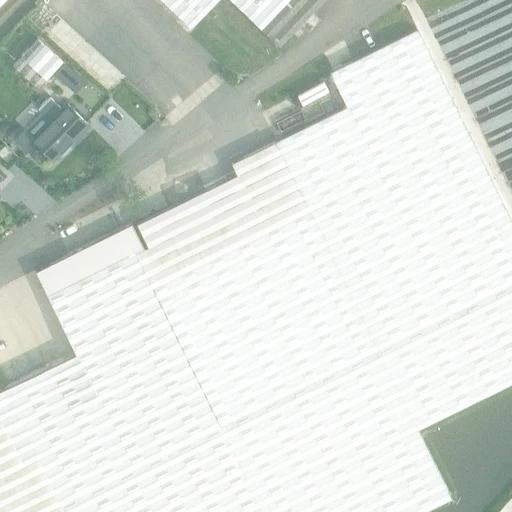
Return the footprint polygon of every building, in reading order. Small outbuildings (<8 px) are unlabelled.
[(157,0),(189,30),(217,0),(226,0),(277,48),(323,0),(157,0)] [(206,42),(232,70),(256,48),(230,20),(206,42)] [(0,511),(420,511),(450,498),(416,428),(511,381),(511,223),(416,28),(329,71),(346,105),(231,162),(236,173),(136,223),(147,246),(143,247),(47,295),(75,352),(0,389),(0,511)] [(37,38),(20,57),(27,62),(46,79),(54,70),(62,61),(37,38)] [(62,61),(54,70),(77,91),(85,81),(62,61)] [(41,112),(15,139),(28,152),(36,144),(52,160),(63,149),(86,126),(63,104),(60,107),(54,102),(50,98),(38,110),(41,112)]
